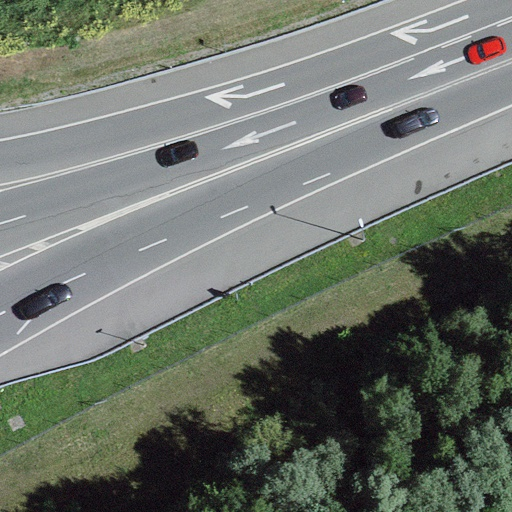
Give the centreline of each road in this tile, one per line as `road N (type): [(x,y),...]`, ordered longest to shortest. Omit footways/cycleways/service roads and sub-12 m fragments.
road 1 (trunk): [(0,313),(280,174),(511,84)]
road 2 (trunk): [(511,39),(0,224)]
road 3 (motorway): [(511,9),(467,17),(181,118),(0,162)]
